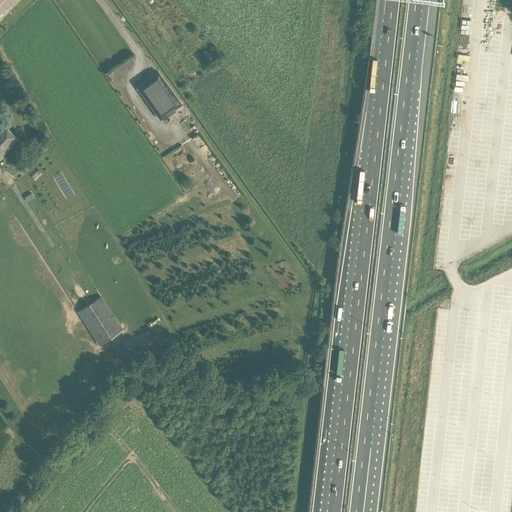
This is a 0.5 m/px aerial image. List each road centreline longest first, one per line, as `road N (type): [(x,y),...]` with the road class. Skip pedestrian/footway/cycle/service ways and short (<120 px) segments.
road 1 (motorway): [(389,0),(330,511)]
road 2 (motorway): [(362,511),(419,0)]
road 3 (track): [(307,395),(292,389),(233,408),(159,373),(135,387),(57,475),(0,389)]
